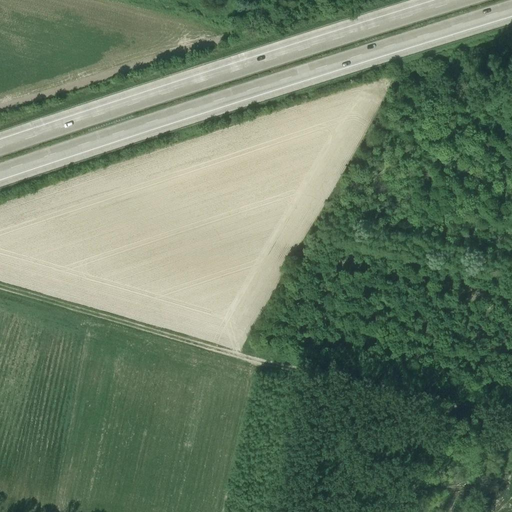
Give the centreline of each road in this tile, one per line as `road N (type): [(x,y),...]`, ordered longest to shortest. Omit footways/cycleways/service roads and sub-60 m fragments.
road 1 (motorway): [(0,173),(511,9)]
road 2 (motorway): [(462,0),(0,148)]
